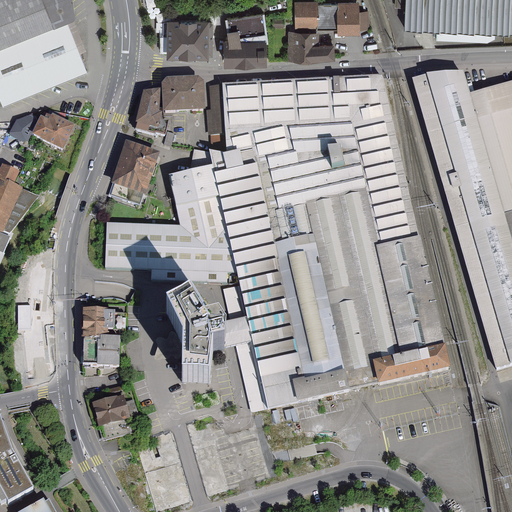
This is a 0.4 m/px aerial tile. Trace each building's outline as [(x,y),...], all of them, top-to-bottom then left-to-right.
[(0,0),(0,46),(68,20),(73,17),(75,16),(75,14),(72,0),(0,0)] [(511,0),(395,0),(395,6),(406,7),(405,27),(437,29),(437,39),(487,42),(496,37),(496,31),(511,31),(511,0)] [(318,1),(296,1),(295,27),(317,27),(317,28),(338,28),(338,34),(360,34),(360,29),(369,29),(369,10),(360,10),(360,1),(338,1),(338,3),(318,3),(318,1)] [(224,64),(268,62),(267,40),(269,40),(265,12),(225,17),(229,37),(223,37),(224,64)] [(86,50),(73,17),(68,20),(81,52),(86,50)] [(209,18),(167,17),(167,21),(163,21),(163,30),(163,36),(167,36),(167,50),(166,56),(209,57),(209,54),(213,54),(213,21),(209,21),(209,18)] [(284,18),(273,17),(273,27),(284,27),(284,18)] [(0,96),(3,105),(88,71),(81,52),(68,20),(0,46),(0,96)] [(320,31),(289,30),(288,60),(318,61),(318,59),(335,58),(335,43),(320,43),(320,31)] [(464,74),(427,78),(413,81),(496,372),(511,367),(511,83),(471,96),(464,74)] [(382,78),(223,87),(226,156),(212,154),(194,151),(190,174),(169,179),(181,228),(107,225),(105,270),(152,271),(152,282),(227,285),(228,274),(237,275),(240,287),(247,319),(253,345),(268,412),(297,405),(293,385),(304,382),(305,383),(345,374),(349,390),(378,384),(373,365),(446,349),(382,78)] [(199,79),(167,81),(162,86),(163,107),(163,115),(206,113),(205,84),(199,79)] [(226,156),(223,87),(209,88),(211,111),(207,111),(208,136),(210,136),(212,154),(226,156)] [(144,93),(135,125),(136,125),(135,131),(156,136),(156,135),(166,137),(170,123),(164,122),(163,115),(163,107),(160,107),(161,91),(144,93)] [(24,144),(37,120),(30,116),(17,122),(9,136),(24,144)] [(40,141),(63,152),(76,127),(52,116),(52,118),(47,116),(45,120),(41,118),(32,136),(41,140),(40,141)] [(160,155),(126,143),(108,197),(142,209),(160,155)] [(3,166),(0,171),(0,236),(3,237),(4,233),(10,236),(11,235),(39,198),(15,186),(20,174),(3,166)] [(0,236),(0,268),(14,236),(11,235),(10,236),(4,233),(3,237),(0,236)] [(247,319),(240,287),(224,291),(231,323),(247,319)] [(182,356),(180,389),(211,391),(213,354),(225,351),(226,337),(219,326),(205,330),(190,302),(165,316),(175,334),(183,349),(182,356)] [(108,311),(83,311),(82,341),(84,341),(83,367),(98,368),(120,369),(120,334),(126,334),(126,314),(116,314),(116,313),(108,313),(108,311)] [(226,325),(219,326),(226,337),(225,351),(231,350),(236,349),(253,345),(247,319),(231,323),(226,325)] [(183,349),(175,334),(173,333),(172,334),(171,334),(170,336),(169,339),(168,340),(167,341),(166,341),(165,340),(164,339),(162,339),(160,339),(158,340),(157,340),(156,342),(156,343),(157,345),(158,346),(158,348),(157,350),(155,358),(154,360),(155,361),(156,362),(157,362),(159,362),(162,361),(164,361),(166,361),(167,361),(168,361),(169,360),(170,359),(171,358),(172,357),(174,358),(175,359),(176,360),(178,360),(179,360),(180,359),(181,357),(182,356),(183,349)] [(253,345),(236,349),(251,416),(268,412),(253,345)] [(451,372),(446,349),(373,365),(378,384),(379,389),(451,372)] [(349,390),(345,374),(305,383),(304,382),(293,385),(297,405),(350,393),(349,390)] [(118,397),(91,405),(102,443),(132,435),(128,420),(130,420),(129,418),(138,415),(134,400),(126,402),(125,396),(118,398),(118,397)] [(0,420),(0,492),(9,507),(34,494),(13,455),(0,420)] [(316,445),(290,451),(292,458),(317,453),(316,445)] [(190,505),(188,470),(150,472),(152,507),(190,505)] [(55,511),(50,501),(29,511),(55,511)]
